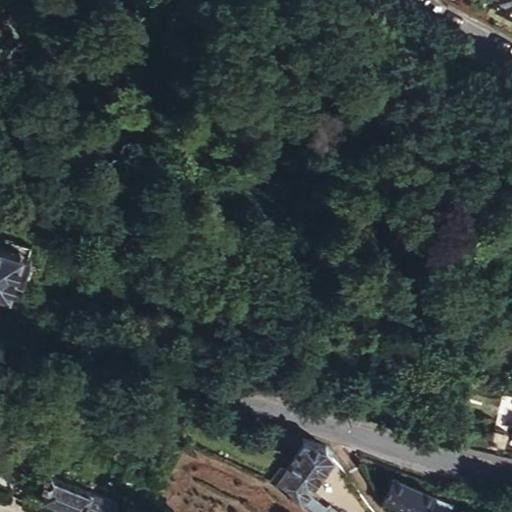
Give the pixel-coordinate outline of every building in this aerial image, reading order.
[(0,293),(5,295),(9,281),(18,284),(30,244),(0,235),(0,293)] [(464,305),(460,328),(499,335),(503,313),(464,305)] [(321,443),(302,437),(282,470),(275,467),(267,482),(273,486),(304,511),(329,511),(327,510),(325,511),(324,511),(303,495),(330,455),(321,443)] [(47,484),(41,495),(81,511),(108,511),(114,501),(56,476),(55,471),(52,468),(49,467),(46,466),(42,468),(39,471),(39,475),(38,479),(41,481),(43,482),(47,484)] [(390,479),(381,503),(399,511),(398,511),(440,511),(444,501),(390,479)] [(127,501),(122,511),(137,511),(140,507),(127,501)]
